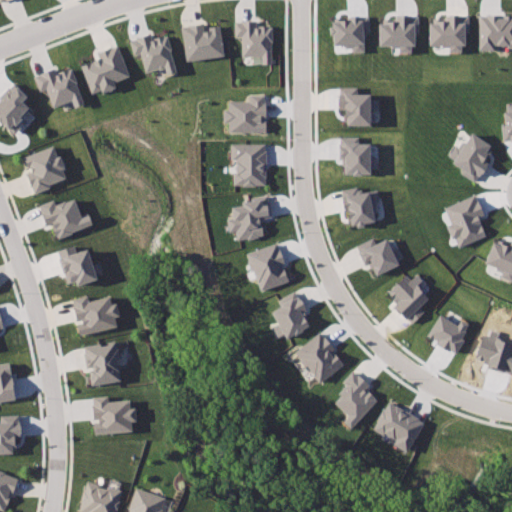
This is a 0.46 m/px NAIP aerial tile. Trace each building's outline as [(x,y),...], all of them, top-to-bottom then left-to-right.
[(432,19),(432,23),(427,23),(428,45),(441,44),(441,47),(447,47),(447,51),(459,51),(459,45),(463,45),(463,31),(466,31),(466,15),(460,16),(460,14),(456,14),(456,13),(448,13),(448,15),(444,15),(444,18),(432,19)] [(478,15),(477,49),(491,49),(491,43),(506,43),(506,47),(511,47),(511,14),(501,14),(501,17),(498,17),(498,14),(484,14),(484,15),(478,15)] [(414,16),(377,16),(377,46),(397,46),(397,52),(414,52),(414,16)] [(362,49),(361,17),(330,18),(331,45),(344,44),(344,50),(362,49)] [(232,19),(233,36),(239,36),(240,57),(269,56),(268,27),(256,27),(256,18),(232,19)] [(178,25),(185,58),(220,52),(217,24),(203,27),(202,22),(178,25)] [(125,39),(130,56),(139,53),(144,71),(160,66),(163,73),(172,69),(163,34),(149,38),(146,32),(125,39)] [(82,61),(92,89),(130,76),(123,56),(101,64),(98,55),(82,61)] [(32,76),(38,91),(45,88),(53,107),(79,97),(66,68),(54,73),(52,68),(32,76)] [(0,91),(0,118),(9,128),(32,107),(9,83),(0,91)] [(336,87),(336,108),(343,108),(343,121),(346,121),(346,124),(368,124),(368,110),(375,110),(375,98),(369,98),(369,92),(356,92),(355,86),(336,87)] [(264,94),(247,94),(247,100),(226,100),(226,109),(221,109),(221,122),(227,122),(227,131),(264,131),(264,119),(259,119),(259,116),(264,116),(264,94)] [(511,103),(504,104),(505,112),(499,112),(502,141),(511,139),(511,103)] [(473,129),(454,160),(464,166),(461,171),(474,179),(488,157),(484,154),(492,141),(473,129)] [(337,135),(337,159),(340,158),(340,165),(342,165),(342,173),(369,173),(369,168),(375,168),(374,156),(368,156),(368,142),(357,142),(357,135),(337,135)] [(19,159),(32,188),(70,172),(57,142),(19,159)] [(232,171),(234,171),(234,158),(229,158),(229,143),(263,143),(263,149),(265,149),(264,164),(261,164),(261,167),(264,167),(264,184),(253,184),(253,186),(241,185),(241,184),(231,184),(232,171)] [(337,189),(342,210),(345,210),(347,215),(345,215),(346,223),(348,223),(349,225),(354,224),(355,227),(362,225),(362,223),(373,220),(369,202),(377,200),(374,188),(360,191),(359,188),(355,189),(354,185),(337,189)] [(72,189),(37,202),(50,233),(84,222),(72,189)] [(225,218),(231,217),(230,206),(241,204),(240,201),(250,200),(250,197),(265,194),(266,200),(268,200),(270,216),(257,218),(258,222),(260,222),(261,234),(256,235),(257,237),(246,239),(245,238),(234,239),(233,230),(227,231),(225,218)] [(484,235),(477,219),(483,216),(473,194),(442,207),(449,223),(445,225),(455,248),(484,235)] [(353,245),(363,265),(366,263),(368,268),(370,267),(374,275),(397,264),(384,237),(374,242),(371,236),(353,245)] [(511,242),(493,236),(483,264),(501,270),(498,277),(511,281),(511,242)] [(80,237),(53,247),(64,282),(93,273),(80,237)] [(275,242),(243,253),(249,271),(252,270),(259,290),(286,280),(281,266),(278,267),(277,264),(282,262),(275,242)] [(391,306),(409,324),(422,311),(418,306),(427,297),(416,286),(422,280),(415,273),(409,278),(404,273),(386,291),(392,298),(391,299),(394,302),(391,306)] [(105,287),(67,296),(77,330),(114,321),(105,287)] [(293,290),(276,300),(279,305),(269,311),(276,323),(270,326),(276,336),(282,333),(285,338),(307,325),(301,316),(304,314),(302,311),(305,309),(293,290)] [(425,334),(436,340),(435,344),(454,354),(462,339),(460,338),(464,330),(463,329),(467,323),(459,319),(456,324),(437,314),(425,334)] [(292,351),(303,366),(304,364),(317,381),(342,363),(334,353),(331,355),(327,350),(331,348),(319,331),(292,351)] [(112,338),(79,343),(86,379),(118,375),(112,338)] [(3,355),(0,355),(0,396),(12,394),(3,355)] [(341,420),(349,427),(376,399),(366,390),(365,391),(363,389),(368,384),(352,368),(340,381),(344,385),(337,392),(339,394),(332,401),(346,415),(341,420)] [(86,393),(87,429),(126,428),(125,393),(86,393)] [(370,428),(380,434),(381,432),(394,439),(391,443),(404,451),(423,421),(387,400),(370,428)] [(0,413),(0,445),(19,444),(17,413),(0,413)] [(0,468),(0,508),(4,510),(19,476),(0,468)] [(87,477),(78,510),(84,511),(114,511),(123,489),(87,477)] [(137,488),(127,511),(159,511),(165,498),(137,488)]
